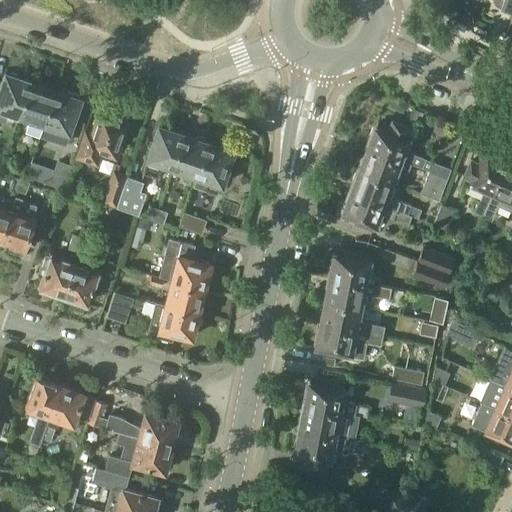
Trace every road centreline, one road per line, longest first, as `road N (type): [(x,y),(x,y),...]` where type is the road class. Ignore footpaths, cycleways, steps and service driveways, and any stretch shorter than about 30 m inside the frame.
road 1 (tertiary): [(247,401),(318,59)]
road 2 (unclassified): [(0,14),(180,73),(294,44)]
road 3 (residential): [(247,401),(0,319)]
road 4 (tertiary): [(511,92),(376,32)]
